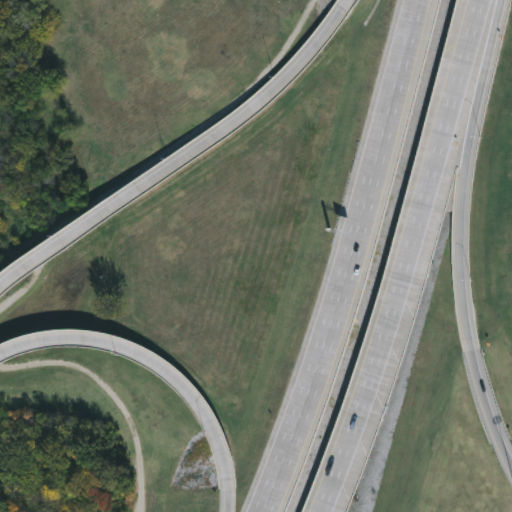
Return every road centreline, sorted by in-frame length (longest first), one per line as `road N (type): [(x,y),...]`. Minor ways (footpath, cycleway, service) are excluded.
road 1 (motorway): [(324,511),(382,345),(478,0)]
road 2 (motorway): [(345,8),(251,110),(0,292)]
road 3 (motorway): [(474,351),(465,295),(466,190),(504,0)]
road 4 (motorway): [(374,180),(343,299),(268,511)]
road 5 (track): [(139,511),(132,427),(107,389),(76,365),(0,369),(39,278)]
road 6 (motorway): [(0,356),(37,342),(87,338),(149,358),(211,422),(229,479)]
road 7 (motorway): [(417,0),(374,180)]
road 8 (motorway): [(511,468),(474,351)]
